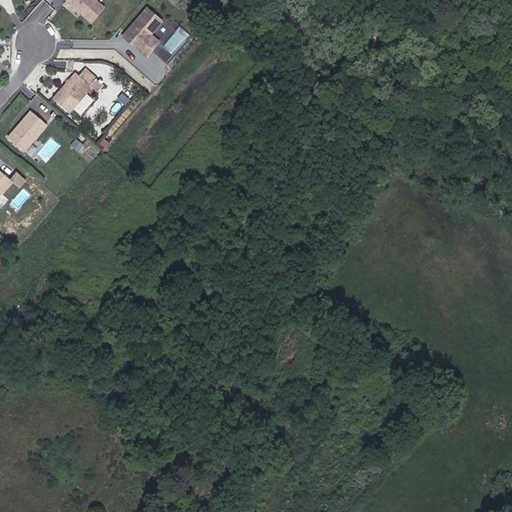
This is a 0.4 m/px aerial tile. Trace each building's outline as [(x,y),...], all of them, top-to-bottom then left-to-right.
[(109,6),(102,0),(71,0),(97,21),(109,6)] [(157,31),(168,18),(153,5),(129,34),(140,43),(140,41),(144,44),(144,46),(154,54),(166,39),(157,31)] [(73,117),(95,90),(78,77),(56,104),(73,117)] [(25,151),(48,123),(31,111),(23,120),(24,123),(20,127),(18,127),(9,138),(25,151)] [(83,145),(76,139),(71,145),(78,151),(83,145)] [(0,191),(11,178),(0,169),(0,191)] [(19,187),(27,180),(19,171),(12,179),(19,187)]
